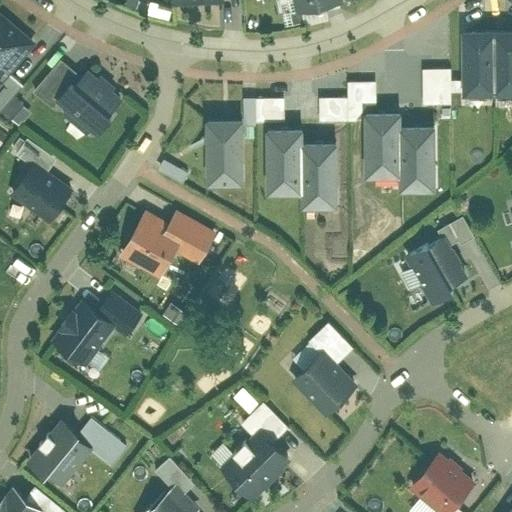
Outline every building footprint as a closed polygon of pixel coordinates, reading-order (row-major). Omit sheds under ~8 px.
[(39,32),(0,1),(0,105),(2,108),(28,76),(10,69),(39,32)] [(304,6),(292,8),(294,21),(306,19),(304,6)] [(464,75),(465,85),(511,84),(511,18),(490,19),(463,20),(464,75)] [(60,87),(97,118),(123,87),(85,54),(80,60),(63,46),(31,84),(50,99),(60,87)] [(453,62),(424,62),(425,100),(453,99),(453,85),(453,75),(453,62)] [(378,75),(349,75),(349,90),(349,116),(368,117),(368,103),(378,103),(378,75)] [(464,75),(453,75),(453,85),(465,85),(464,75)] [(244,109),(209,109),(209,174),(243,174),(244,121),(256,121),(256,114),(256,91),(256,86),(244,86),(244,109)] [(286,113),(286,90),(256,91),(256,114),(286,113)] [(349,90),(321,90),(321,116),(349,116),(349,90)] [(378,103),(368,103),(368,117),(368,166),(402,166),(402,114),(402,103),(378,103)] [(402,166),(402,180),(437,180),(438,114),(402,114),(402,166)] [(305,117),(268,117),(269,185),(306,184),(306,131),(305,117)] [(306,131),(306,184),(306,197),(342,197),(341,131),(306,131)] [(57,151),(28,132),(18,147),(29,155),(9,186),(52,215),(74,183),(48,166),(57,151)] [(191,167),(165,154),(160,164),(186,177),(191,167)] [(169,216),(144,203),(120,250),(162,271),(175,244),(200,256),(216,225),(175,204),(169,216)] [(476,232),(464,209),(437,224),(440,229),(406,248),(434,299),(457,286),(452,279),(469,270),(467,265),(452,239),(459,235),(462,239),(476,232)] [(62,322),(53,334),(88,359),(115,320),(127,328),(142,306),(111,284),(103,296),(87,285),(76,301),(71,298),(57,318),(62,322)] [(328,315),(325,319),(309,335),(319,345),(291,374),(327,410),(360,376),(339,356),(354,340),(328,315)] [(289,422),(265,396),(244,417),(256,430),(221,462),(250,493),(294,452),(276,433),(289,422)] [(63,408),(27,452),(65,482),(94,446),(112,461),(129,440),(94,412),(83,425),(63,408)] [(476,474),(440,446),(411,482),(440,506),(435,511),(466,511),(469,509),(456,499),(476,474)] [(200,503),(186,487),(196,478),(171,451),(157,464),(172,481),(138,511),(199,511),(195,507),(200,503)] [(16,479),(0,499),(0,511),(38,511),(42,508),(46,511),(66,511),(69,508),(36,482),(30,490),(16,479)]
